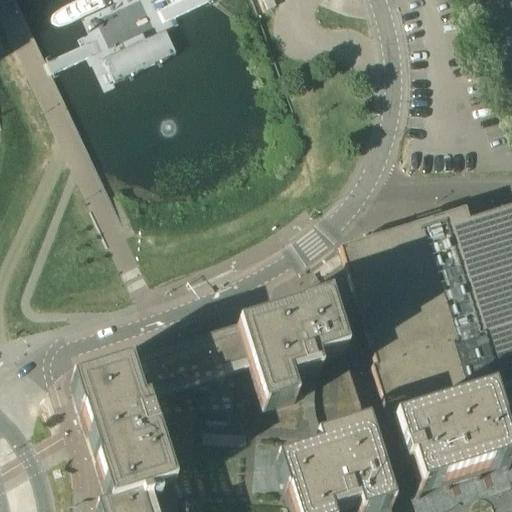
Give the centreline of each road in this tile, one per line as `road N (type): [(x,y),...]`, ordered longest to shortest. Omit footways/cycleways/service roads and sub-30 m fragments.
road 1 (unclassified): [(38,363),(161,322),(278,266),(332,228),(366,188)]
road 2 (unclassified): [(366,188),(392,102),(378,0)]
road 3 (unclassified): [(0,286),(66,143)]
road 4 (unclassified): [(366,188),(511,188)]
